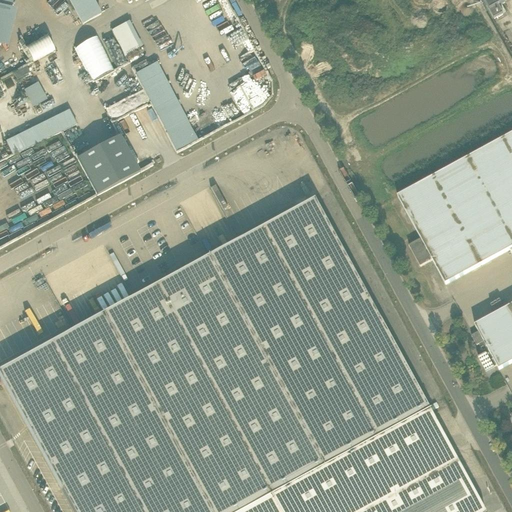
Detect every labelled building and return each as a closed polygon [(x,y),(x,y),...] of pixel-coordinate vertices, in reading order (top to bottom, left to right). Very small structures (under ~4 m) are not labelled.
[(0,0),(0,44),(15,48),(22,9),(16,8),(17,0),(0,0)] [(67,0),(76,25),(99,17),(93,0),(67,0)] [(483,0),(494,20),(504,15),(499,7),(511,0),(483,0)] [(143,48),(129,22),(113,31),(127,56),(143,48)] [(53,35),(31,47),(38,62),(61,50),(53,35)] [(91,35),(75,42),(92,81),(108,74),(91,35)] [(17,80),(30,73),(27,67),(14,74),(17,80)] [(41,82),(26,90),(36,108),(50,100),(41,82)] [(241,89),(216,100),(224,120),(233,116),(235,120),(252,112),(241,89)] [(8,138),(14,153),(80,128),(74,112),(8,138)] [(197,144),(191,130),(183,133),(181,129),(172,132),(179,151),(197,144)] [(420,267),(426,265),(432,261),(446,285),(511,249),(511,134),(398,197),(421,240),(409,246),(420,267)] [(208,257),(103,315),(210,511),(239,511),(428,409),(313,200),(208,257)] [(511,305),(475,326),(478,333),(484,342),(479,345),(485,356),(483,357),(490,370),(497,366),(499,370),(511,363),(511,305)] [(210,511),(103,315),(73,331),(0,371),(0,377),(73,511),(210,511)] [(477,346),(479,345),(484,342),(478,333),(471,336),(477,346)] [(483,511),(428,409),(239,511),(483,511)]
